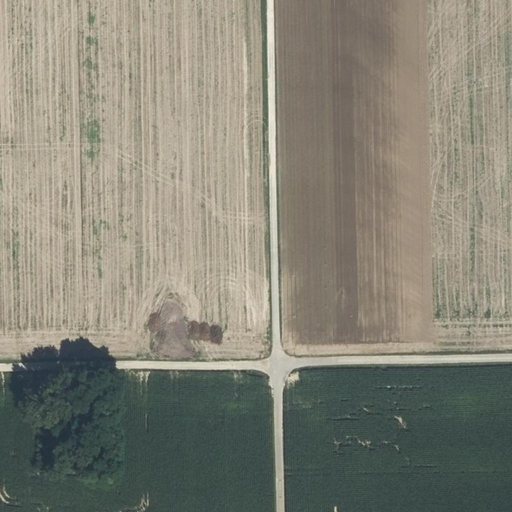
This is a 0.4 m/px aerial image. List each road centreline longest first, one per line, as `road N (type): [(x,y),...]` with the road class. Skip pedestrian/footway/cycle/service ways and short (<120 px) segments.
road 1 (track): [(277,367),(270,0)]
road 2 (track): [(0,369),(277,367)]
road 3 (track): [(277,367),(511,360)]
road 4 (track): [(280,511),(277,367)]
